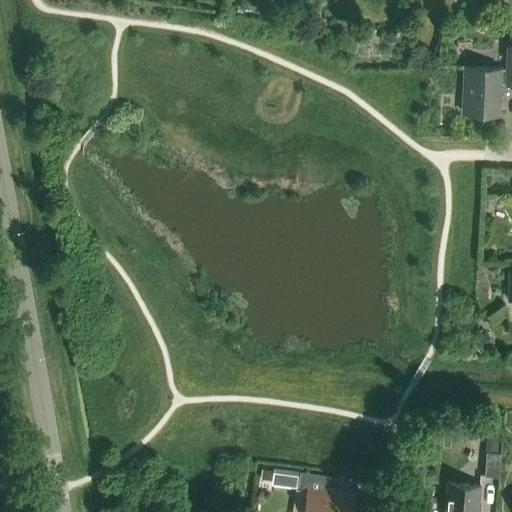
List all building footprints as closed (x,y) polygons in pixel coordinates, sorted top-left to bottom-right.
[(301,30),(306,6),(288,2),(283,27),(301,30)] [(498,82),(504,83),(504,85),(511,85),(511,45),(506,45),(505,68),(465,67),(463,113),(497,114),(498,82)] [(478,352),(492,341),(484,330),(470,340),(478,352)] [(499,477),(501,453),(486,452),(484,476),(499,477)] [(274,467),(273,472),(271,484),(296,487),(298,470),(274,467)] [(351,511),(354,495),(326,491),(328,475),(300,471),(298,487),(308,489),(307,490),(295,488),(291,511),(351,511)] [(477,511),(479,485),(447,482),(444,511),(477,511)]
